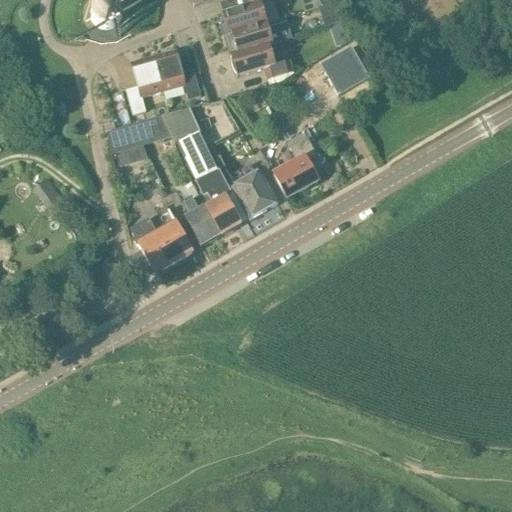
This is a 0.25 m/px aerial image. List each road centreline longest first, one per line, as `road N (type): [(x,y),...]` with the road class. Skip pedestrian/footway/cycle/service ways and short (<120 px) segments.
road 1 (tertiary): [(0,402),(511,112)]
road 2 (residential): [(93,136),(82,71),(183,12)]
